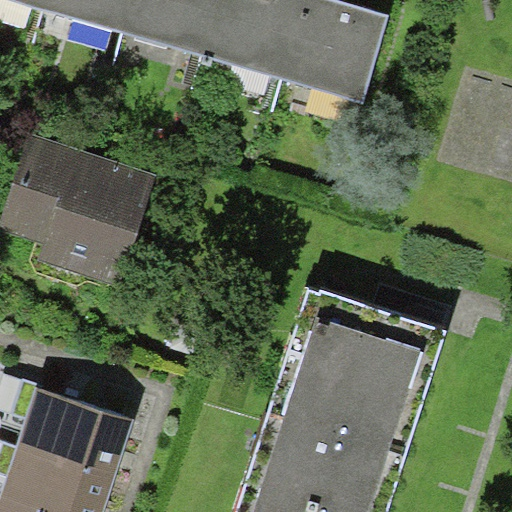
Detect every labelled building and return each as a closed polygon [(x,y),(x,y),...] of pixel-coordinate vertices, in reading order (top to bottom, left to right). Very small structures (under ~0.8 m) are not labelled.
[(45,0),(45,2),(126,25),(133,0),(45,0)] [(133,0),(126,25),(207,49),(220,0),(133,0)] [(220,0),(207,49),(287,72),(308,0),(220,0)] [(308,0),(287,72),(368,95),(393,9),(360,0),(308,0)] [(156,171),(40,133),(28,168),(21,166),(4,219),(52,235),(46,251),(87,265),(89,260),(124,271),(156,171)] [(314,283),(238,511),(388,511),(449,327),(314,283)] [(44,380),(24,439),(117,469),(136,410),(44,380)] [(24,439),(5,498),(49,511),(102,511),(117,469),(24,439)] [(49,511),(5,498),(0,511),(49,511)]
